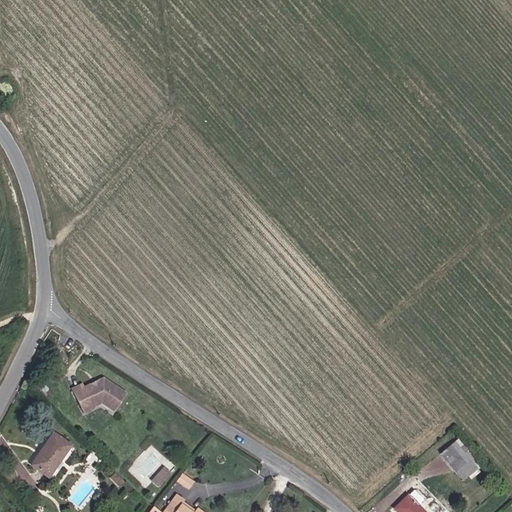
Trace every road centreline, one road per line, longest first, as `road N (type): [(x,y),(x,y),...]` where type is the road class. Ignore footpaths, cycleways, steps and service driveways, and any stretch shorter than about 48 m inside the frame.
road 1 (unclassified): [(43,297),(63,321),(347,511)]
road 2 (track): [(0,0),(2,57),(57,225),(40,241)]
road 3 (residential): [(0,132),(40,225),(43,297)]
